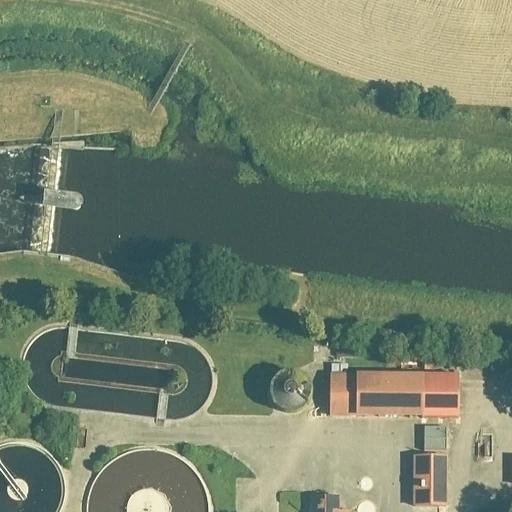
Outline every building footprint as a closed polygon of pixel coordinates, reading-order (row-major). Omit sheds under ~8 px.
[(40,205),(62,207),(81,209),(86,202),(83,192),(63,190),(41,187),(40,205)] [(184,344),(69,331),(49,332),(33,341),(22,364),(25,386),(35,400),(50,410),(166,425),(188,423),(204,413),(211,398),(213,382),(209,364),(199,357),(184,344)] [(321,366),(319,412),(413,415),(414,368),(321,366)] [(440,450),(440,427),(417,427),(417,450),(440,450)] [(0,450),(0,511),(57,511),(60,506),(62,492),(59,477),(50,463),(44,457),(30,450),(14,448),(0,450)] [(438,452),(405,450),(403,499),(436,501),(438,452)] [(121,457),(103,469),(91,486),(85,507),(84,511),(207,511),(207,501),(200,481),(183,464),(164,454),(142,452),(121,457)] [(327,511),(327,491),(298,491),(298,511),(327,511)]
